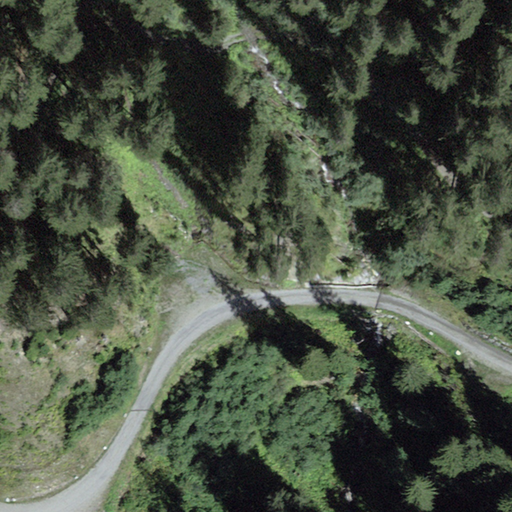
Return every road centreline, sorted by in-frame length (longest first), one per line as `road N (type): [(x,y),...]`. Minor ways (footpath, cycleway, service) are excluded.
road 1 (track): [(0,183),(75,67),(133,39),(369,56),(511,199)]
road 2 (track): [(0,505),(74,491),(120,447),(161,363),(235,308),(299,296),(403,309),(511,368)]
